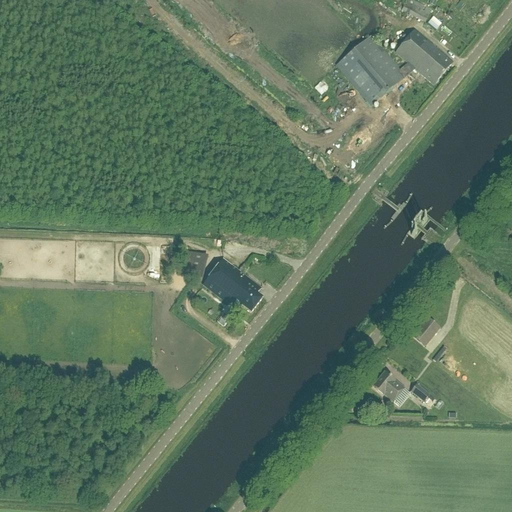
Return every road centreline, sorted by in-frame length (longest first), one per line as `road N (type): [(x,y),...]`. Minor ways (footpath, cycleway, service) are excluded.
road 1 (tertiary): [(511,9),(107,511)]
road 2 (tertiary): [(234,511),(511,167)]
road 3 (track): [(413,129),(387,112),(363,112),(304,136),(149,0)]
